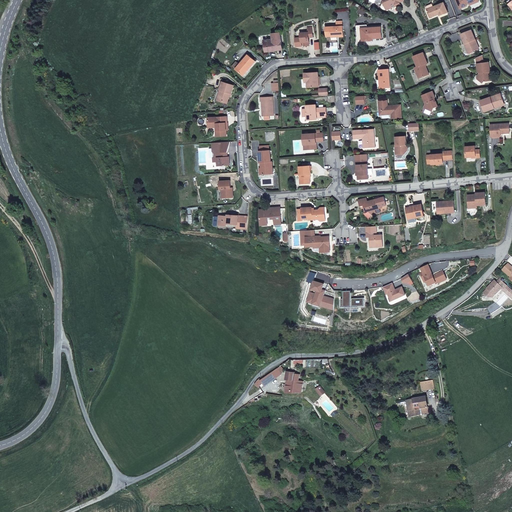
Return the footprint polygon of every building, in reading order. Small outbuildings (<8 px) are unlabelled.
[(478,0),(456,0),(460,9),(466,6),(467,3),(469,2),(469,3),(478,0)] [(426,8),(427,11),(430,18),(438,15),(437,14),(439,13),(440,16),(448,13),(444,3),(435,6),(434,6),(433,4),(427,6),(426,7),(426,8)] [(361,28),(381,27),(381,26),(367,26),(367,25),(356,25),(357,36),(362,36),(361,28)] [(344,35),(343,26),(337,26),(326,27),(326,37),(331,36),(331,38),(338,37),(338,35),(344,35)] [(313,37),(312,27),(308,27),(309,32),(301,33),(301,38),(296,38),(296,46),(297,46),(302,46),(302,43),(304,42),(304,46),(308,45),(308,42),(310,42),(309,37),(313,37)] [(382,38),(381,27),(361,28),(362,36),(362,41),(369,41),(369,37),(370,37),(372,39),(373,39),(382,38)] [(479,48),(472,30),(461,34),(465,44),(467,43),(468,46),(466,46),(467,51),(469,54),(474,52),(473,51),(479,48)] [(282,48),(280,33),(272,34),(273,39),(264,40),(266,52),(278,50),(278,48),(282,48)] [(429,74),(425,64),(428,63),(424,53),(414,57),(418,67),(415,68),(419,78),(429,74)] [(249,69),(256,61),(248,55),(240,64),(236,69),(242,75),(248,68),(249,69)] [(491,81),(490,72),(489,62),(484,63),(483,58),(477,58),(477,64),(478,72),(480,73),(480,76),(477,79),(483,83),(484,81),(491,81)] [(390,87),(389,69),(379,70),(380,79),(381,79),(382,88),(390,87)] [(319,87),(318,72),(304,73),(305,82),(307,82),(308,87),(319,87)] [(228,102),(231,94),(234,85),(223,81),(220,90),(222,91),(218,101),(223,102),(224,101),(228,102)] [(328,96),(328,88),(319,89),(320,96),(328,96)] [(438,106),(436,101),(435,102),(434,98),(436,97),(433,91),(423,96),(426,104),(424,108),(433,111),(435,108),(438,106)] [(494,106),(504,103),(501,94),(500,94),(495,96),(481,101),(484,110),(485,112),(495,108),(494,106)] [(365,103),(364,96),(356,96),(357,104),(365,104),(365,103)] [(274,115),(273,97),(261,97),(261,101),(262,101),(263,116),(274,115)] [(402,118),(401,105),(388,106),(388,100),(379,101),(379,110),(382,110),(382,115),(390,114),(389,113),(391,113),(391,114),(392,119),(402,118)] [(327,115),(326,108),(323,108),(320,108),(317,108),(316,105),(307,106),(307,109),(303,109),(303,117),(308,116),(308,120),(317,119),(317,117),(317,116),(327,115)] [(226,130),(226,123),(228,123),(227,117),(209,118),(209,127),(213,127),(213,136),(227,136),(226,130)] [(420,131),(419,123),(417,123),(409,124),(410,131),(420,131)] [(510,133),(509,124),(491,125),(492,137),(501,136),(501,134),(501,132),(503,132),(503,134),(510,133)] [(375,147),(374,129),(353,131),(354,139),(364,138),(365,148),(375,147)] [(341,140),(340,131),(332,132),(333,140),(341,140)] [(324,141),(323,133),(304,135),(304,145),(309,144),(309,149),(317,149),(317,144),(316,144),(315,142),(317,141),(324,141)] [(408,150),(406,148),(406,145),(407,144),(406,136),(396,137),(396,145),(395,145),(396,154),(402,154),(404,155),(408,150)] [(227,156),(227,152),(228,152),(230,142),(212,143),(213,151),(215,153),(215,157),(213,158),(214,162),(218,162),(218,166),(230,165),(229,156),(227,156)] [(260,146),(261,151),(259,151),(260,162),(261,162),(261,163),(262,163),(262,165),(261,166),(261,168),(262,174),(273,174),(272,162),(271,162),(270,150),(265,151),(269,150),(269,146),(260,146)] [(480,158),(480,149),(476,150),(476,146),(466,147),(466,157),(476,157),(476,158),(480,158)] [(453,159),(452,151),(443,152),(443,154),(431,154),(431,155),(427,155),(428,164),(432,164),(444,164),(443,160),(453,159)] [(369,175),(368,160),(356,161),(356,165),(357,165),(358,175),(368,175),(369,175)] [(310,183),(310,175),(311,175),(311,166),(299,167),(301,184),(310,183)] [(233,196),(233,191),(231,191),(231,188),(231,180),(220,181),(220,189),(222,189),(222,198),(229,198),(229,196),(233,196)] [(486,205),(485,192),(476,193),(476,194),(476,196),(474,196),(474,195),(468,195),(469,206),(471,208),(477,208),(477,205),(486,205)] [(387,205),(385,197),(380,198),(380,197),(376,198),(376,199),(372,200),(369,203),(367,198),(359,200),(360,206),(364,205),(366,212),(369,211),(372,214),(377,213),(376,209),(383,207),(383,206),(387,205)] [(455,212),(454,201),(437,202),(438,214),(455,212)] [(424,216),(422,204),(414,206),(406,208),(408,218),(416,216),(416,217),(424,216)] [(326,221),(325,209),(319,209),(317,211),(315,211),(315,210),(314,208),(312,208),(312,207),(302,208),(302,209),(302,215),(298,216),(298,221),(303,221),(303,219),(309,219),(309,220),(318,219),(320,221),(326,221)] [(281,224),(280,208),(278,208),(278,212),(271,213),(271,211),(267,211),(267,209),(260,210),(261,224),(268,224),(268,219),(274,219),(275,224),(281,224)] [(237,223),(238,216),(228,215),(228,216),(219,215),(218,225),(227,225),(227,223),(237,224),(237,223)] [(247,229),(248,217),(239,216),(239,224),(242,224),(241,228),(247,229)] [(384,246),(383,235),(374,235),(374,232),(367,233),(367,237),(370,237),(371,247),(384,246)] [(330,251),(329,236),(321,237),(321,238),(315,238),(315,236),(306,237),(307,245),(314,244),(315,247),(315,248),(320,247),(323,247),(323,252),(330,251)] [(428,264),(421,268),(423,272),(420,274),(424,282),(427,281),(429,286),(438,281),(439,283),(447,279),(443,271),(433,276),(428,264)] [(503,270),(511,277),(511,267),(508,264),(503,270)] [(496,295),(502,288),(504,289),(507,285),(500,279),(497,283),(495,281),(484,293),(489,298),(492,298),(494,295),(496,295)] [(334,308),(334,299),(323,295),(324,294),(321,293),(322,289),(323,283),(313,280),(311,288),(317,290),(316,294),(310,292),(309,295),(310,296),(309,300),(313,301),(320,303),(320,305),(328,307),(328,306),(334,308)] [(392,283),(384,287),(387,294),(389,294),(392,301),(406,294),(402,287),(396,290),(392,283)] [(344,297),(341,298),(341,305),(364,305),(364,297),(351,297),(351,289),(343,290),(344,297)] [(276,376),(281,373),(280,372),(277,368),(272,372),(261,380),(263,382),(264,385),(276,377),(276,376)] [(301,392),(303,381),(299,381),(294,380),(295,374),(295,372),(287,371),(286,379),(288,380),(288,383),(287,392),(301,392)] [(259,387),(263,382),(261,380),(260,379),(257,381),(254,384),(259,387)] [(432,379),(420,382),(422,390),(434,388),(432,379)] [(324,392),(320,386),(316,389),(321,395),(324,392)] [(420,415),(419,410),(421,409),(422,409),(423,414),(426,414),(429,413),(428,408),(426,397),(407,401),(410,417),(420,415)]
